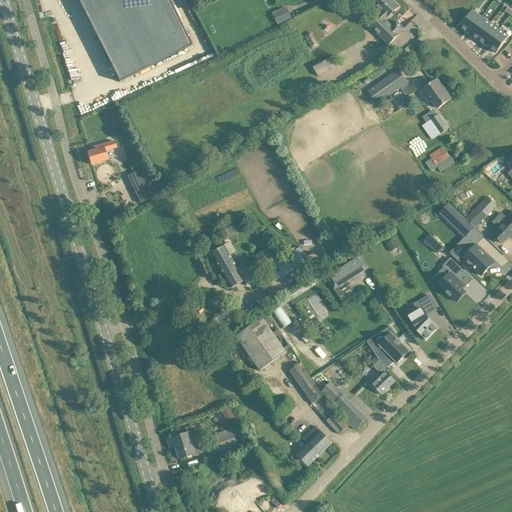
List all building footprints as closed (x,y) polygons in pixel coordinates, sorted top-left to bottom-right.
[(77,0),(119,82),(191,46),(168,0),(77,0)] [(345,0),(342,2),(346,8),(356,3),(354,0),(345,0)] [(369,25),(380,36),(389,45),(397,36),(404,29),(397,22),(392,26),(385,20),(399,7),(392,0),(370,0),(370,1),(382,12),(369,25)] [(277,23),(291,17),(286,6),(271,13),(277,23)] [(472,10),(460,27),(469,34),(481,17),(472,10)] [(481,17),(469,34),(478,40),(490,23),(481,17)] [(490,23),(478,40),(487,47),(499,30),(490,23)] [(499,30),(487,47),(496,53),(508,36),(499,30)] [(308,43),(313,48),(319,41),(312,35),(309,38),(312,40),(308,43)] [(319,76),(340,66),(336,56),(315,66),(319,76)] [(368,91),(377,104),(407,82),(399,70),(368,91)] [(420,91),(425,97),(429,103),(432,100),(438,108),(451,99),(437,79),(420,91)] [(403,91),(407,97),(417,90),(413,84),(403,91)] [(448,128),(439,115),(439,114),(437,115),(431,120),(440,133),(448,128)] [(121,129),(110,131),(112,138),(122,136),(121,129)] [(91,165),(101,162),(107,160),(105,151),(116,148),(114,141),(94,147),(95,150),(87,152),(91,165)] [(437,167),(441,172),(454,164),(443,147),(430,155),(432,158),(425,163),(431,171),(437,167)] [(220,182),(240,173),(238,169),(218,177),(220,182)] [(144,179),(132,185),(140,203),(153,197),(144,179)] [(472,212),(466,219),(475,227),(497,206),(487,196),(472,212)] [(443,210),(439,213),(447,220),(465,237),(465,238),(475,228),(466,219),(449,203),(443,210)] [(503,214),(493,224),(499,230),(494,235),(502,243),(511,233),(511,212),(507,218),(503,214)] [(414,222),(402,229),(418,255),(430,248),(414,222)] [(431,235),(425,241),(438,254),(444,248),(431,235)] [(466,249),(460,255),(467,262),(466,263),(472,268),(472,267),(482,276),(492,265),(486,260),(488,257),(469,239),(463,245),(466,249)] [(392,240),(387,243),(391,252),(397,248),(392,240)] [(237,267),(230,255),(225,246),(220,248),(212,253),(232,288),(245,281),(248,286),(255,281),(247,267),(246,268),(243,264),(237,267)] [(254,257),(265,272),(278,263),(268,247),(254,257)] [(296,252),(259,279),(265,288),(303,261),(299,256),(302,254),(299,250),(296,252)] [(426,267),(434,262),(428,252),(419,257),(426,267)] [(347,299),(339,287),(362,272),(352,256),(329,270),(323,274),(326,278),(334,290),(342,303),(347,299)] [(451,274),(440,285),(447,292),(446,293),(450,297),(451,296),(457,302),(466,293),(461,289),(464,286),(459,281),(466,273),(451,258),(443,266),(451,274)] [(295,288),(265,307),(269,313),(271,311),(279,306),(280,307),(326,278),(323,274),(329,270),(328,268),(295,288)] [(429,320),(428,319),(426,316),(427,315),(427,314),(436,309),(436,310),(437,309),(432,301),(429,296),(429,294),(413,304),(417,311),(407,317),(414,327),(415,326),(418,331),(417,332),(426,340),(438,327),(430,319),(429,320)] [(231,306),(212,320),(218,329),(238,315),(231,306)] [(292,322),(285,313),(281,308),(280,307),(279,306),(271,311),(283,328),(292,322)] [(244,330),(236,336),(260,370),(286,352),(262,318),(244,330)] [(320,323),(317,318),(311,321),(314,327),(320,323)] [(368,341),(367,342),(376,356),(379,361),(381,359),(388,367),(395,360),(397,363),(409,352),(398,340),(399,338),(391,326),(384,331),(387,336),(371,347),(368,341)] [(320,331),(325,338),(330,335),(325,328),(320,331)] [(381,374),(370,384),(375,389),(381,395),(396,381),(387,372),(390,369),(388,367),(381,359),(379,361),(373,367),(381,374)] [(301,362),(289,371),(312,403),(322,396),(323,395),(301,362)] [(244,372),(239,376),(246,386),(251,383),(244,372)] [(333,405),(355,429),(366,419),(359,411),(348,401),(348,402),(343,396),(343,395),(336,388),(331,383),(323,390),(333,405)] [(229,407),(221,412),(230,425),(238,420),(229,407)] [(335,412),(327,420),(332,427),(339,434),(348,426),(341,418),(335,412)] [(212,435),(221,459),(253,447),(250,441),(246,443),(239,425),(212,435)] [(296,455),(301,460),(308,467),(332,443),(316,426),(305,437),(304,436),(302,438),(308,444),(296,455)] [(180,459),(190,456),(195,454),(194,452),(200,450),(198,442),(199,441),(196,431),(189,433),(169,439),(169,440),(174,439),(180,459)] [(197,456),(182,460),(185,468),(200,464),(197,456)]
